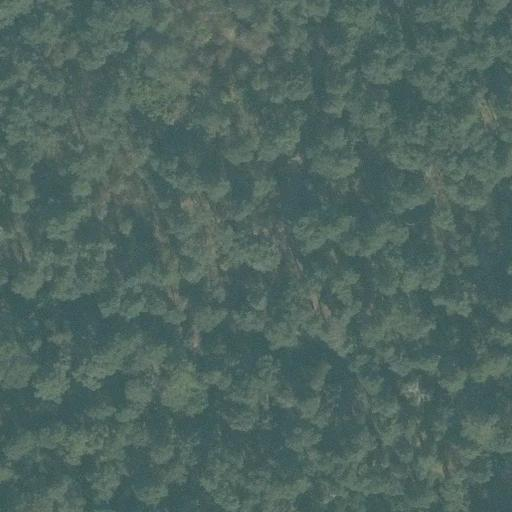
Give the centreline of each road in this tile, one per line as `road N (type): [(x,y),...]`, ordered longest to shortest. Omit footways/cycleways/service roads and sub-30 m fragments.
road 1 (track): [(242,324),(511,384)]
road 2 (track): [(0,274),(242,324)]
road 3 (track): [(242,324),(268,282),(299,140)]
road 4 (track): [(299,140),(329,0)]
